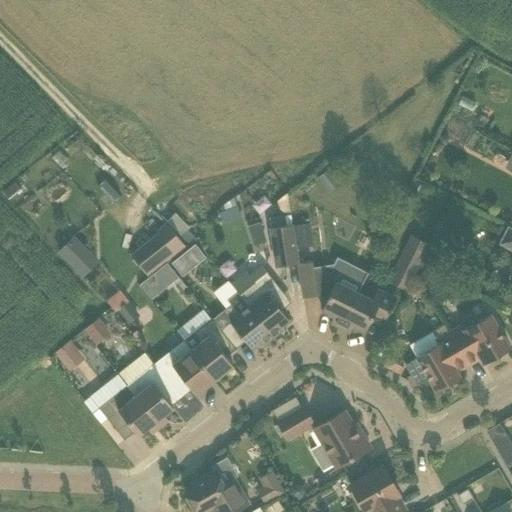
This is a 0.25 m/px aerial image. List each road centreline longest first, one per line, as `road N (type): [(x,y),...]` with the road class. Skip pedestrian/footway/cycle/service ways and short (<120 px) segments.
road 1 (residential): [(134,488),(289,365),(322,365),(412,435),(511,397)]
road 2 (track): [(146,189),(0,41)]
road 3 (residential): [(0,366),(37,418),(37,484)]
